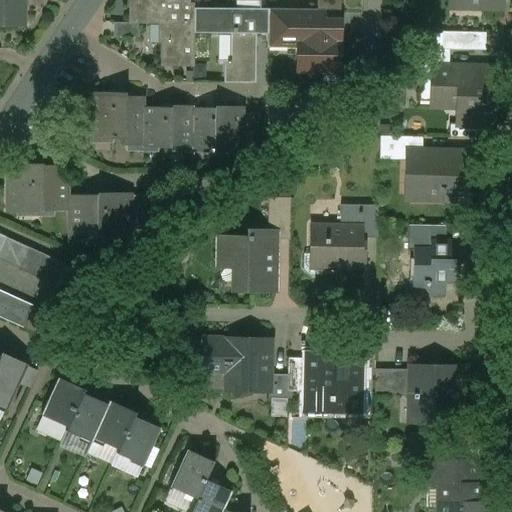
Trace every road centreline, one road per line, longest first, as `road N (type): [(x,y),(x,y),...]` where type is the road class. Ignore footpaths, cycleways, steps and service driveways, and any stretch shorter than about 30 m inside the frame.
road 1 (residential): [(477,344),(395,345),(354,319),(186,315)]
road 2 (residential): [(511,162),(481,273),(477,344)]
road 3 (residential): [(0,136),(92,0)]
road 4 (residential): [(477,344),(511,463)]
